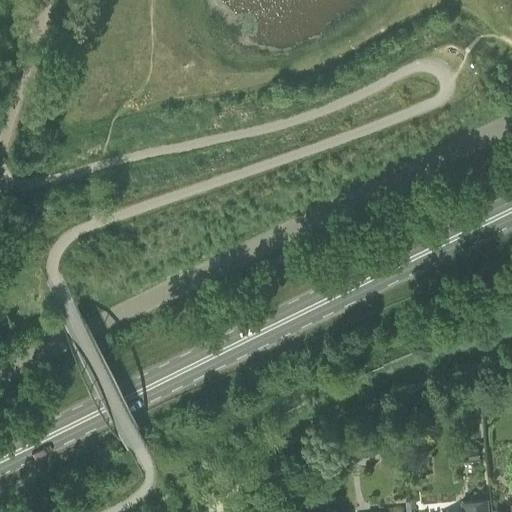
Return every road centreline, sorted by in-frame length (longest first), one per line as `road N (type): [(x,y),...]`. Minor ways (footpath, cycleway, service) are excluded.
road 1 (unclassified): [(0,375),(511,122)]
road 2 (primary): [(0,461),(511,211)]
road 3 (unclassified): [(0,138),(44,0)]
